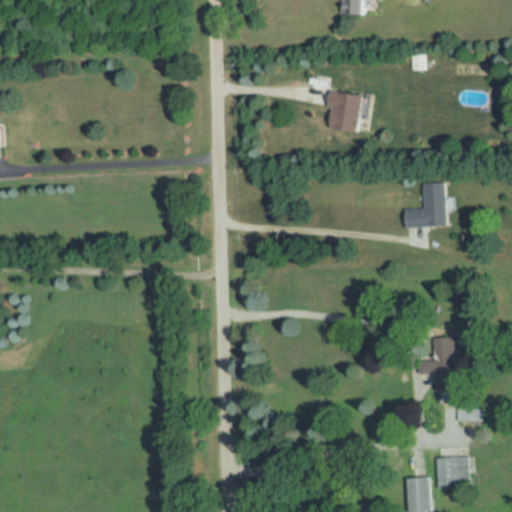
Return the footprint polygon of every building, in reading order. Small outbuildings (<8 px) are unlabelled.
[(374,0),(345,0),(345,14),(374,15),(374,0)] [(333,130),(368,131),(369,94),(334,93),(333,130)] [(425,182),(426,207),(407,208),(407,226),(449,225),(448,181),(425,182)] [(460,391),(459,336),(437,337),(438,391),(460,391)] [(438,488),(470,487),(469,448),(437,449),(438,488)] [(407,479),(407,511),(431,511),(431,479),(407,479)]
